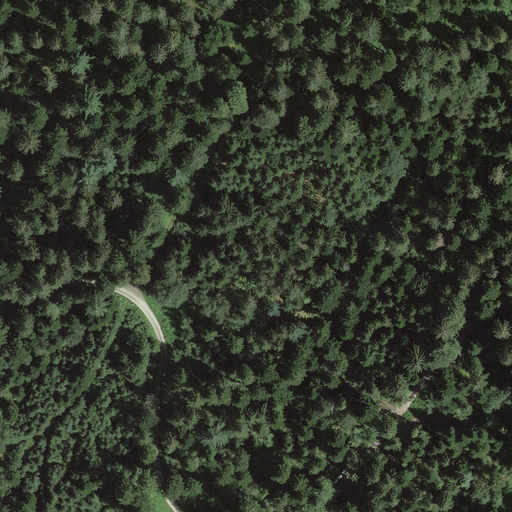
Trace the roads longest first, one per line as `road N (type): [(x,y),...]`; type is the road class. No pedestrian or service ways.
road 1 (track): [(0,299),(82,281),(129,294),(293,0)]
road 2 (track): [(317,511),(430,372),(511,300)]
road 3 (track): [(129,294),(153,319),(163,346),(153,444),(177,511)]
road 4 (track): [(284,17),(407,35),(451,30),(511,8)]
